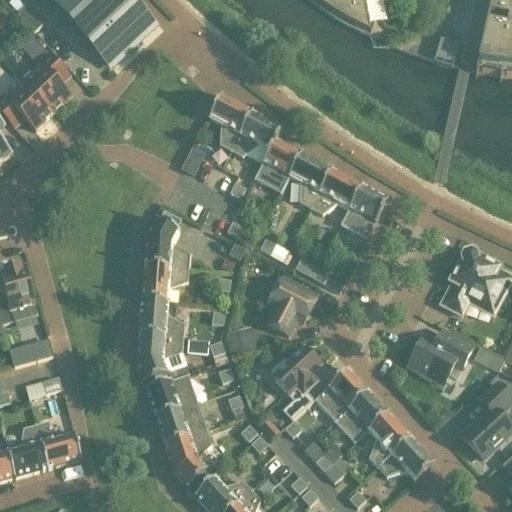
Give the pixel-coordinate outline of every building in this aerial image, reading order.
[(45,0),(111,70),(153,30),(125,0),(45,0)] [(313,0),(318,3),(329,11),(334,14),(346,21),(358,28),(370,34),(362,0),(313,0)] [(487,26),(486,26),(475,74),(475,77),(476,77),(477,74),(499,78),(499,81),(500,81),(501,79),(511,79),(511,0),(491,0),(487,20),(489,20),(489,19),(490,20),(488,28),(487,27),(487,26)] [(42,28),(24,10),(16,18),(34,37),(42,28)] [(22,52),(36,67),(47,57),(33,41),(22,52)] [(440,43),(435,62),(452,67),(458,48),(440,43)] [(40,71),(23,87),(53,118),(71,101),(55,85),(65,76),(47,58),(37,67),(40,71)] [(35,135),(53,118),(23,87),(5,104),(2,100),(0,102),(0,117),(10,128),(19,119),(35,135)] [(220,151),(230,156),(252,115),(251,115),(251,116),(222,101),(222,100),(221,99),(207,125),(209,125),(209,124),(223,132),(220,151)] [(253,116),(252,115),(230,156),(241,162),(254,149),(268,156),(275,144),(276,145),(283,132),(282,131),(281,132),(252,117),(253,116)] [(0,168),(11,157),(0,145),(0,132),(4,129),(0,124),(0,168)] [(280,198),(287,185),(288,182),(301,157),(300,158),(276,145),(275,144),(268,156),(254,184),(280,198)] [(300,209),(310,214),(332,173),(331,173),(331,174),(302,158),(302,157),(301,157),(288,182),(303,190),(300,209)] [(198,168),(187,162),(182,173),(193,179),(198,168)] [(332,174),(332,173),(310,214),(320,220),(334,207),(349,214),(349,215),(362,189),(361,190),(332,175),(332,174)] [(241,204),(246,193),(235,188),(230,198),(241,204)] [(362,189),(349,215),(341,230),(366,243),(365,244),(366,245),(388,203),(387,203),(387,204),(362,191),(363,190),(362,189)] [(143,270),(143,271),(189,275),(189,273),(188,273),(189,259),(172,249),(179,237),(180,238),(180,237),(176,234),(181,225),(164,216),(159,225),(155,223),(154,224),(155,225),(146,242),(144,270),(143,270)] [(237,243),(242,232),(232,227),(227,237),(237,243)] [(269,260),(275,250),(265,244),(260,254),(269,260)] [(239,265),(244,254),(234,248),(228,259),(239,265)] [(479,305),(495,313),(511,282),(497,274),(498,271),(493,269),(493,268),(486,264),(486,265),(475,259),(475,258),(464,257),(462,262),(463,262),(450,286),(453,287),(442,309),(461,319),(462,318),(458,316),(469,296),(480,302),(479,305)] [(235,267),(226,262),(221,272),(230,277),(235,267)] [(312,283),(318,272),(301,263),(295,274),(312,283)] [(0,277),(0,278),(5,299),(0,300),(0,325),(1,329),(14,326),(11,316),(35,310),(24,271),(20,272),(19,269),(9,272),(10,275),(0,277)] [(140,304),(140,305),(169,307),(169,306),(168,306),(169,294),(187,287),(188,275),(189,275),(143,271),(142,271),(144,271),(141,304),(140,304)] [(323,288),(329,278),(318,273),(313,283),(323,288)] [(267,309),(273,312),(265,328),(288,340),(296,324),(302,328),(316,301),(281,282),(267,309)] [(231,285),(219,283),(217,295),(229,297),(231,285)] [(137,338),(137,339),(184,343),(184,342),(183,342),(184,329),(166,320),(167,307),(169,308),(169,307),(140,305),(141,305),(138,338),(137,338)] [(223,330),(225,319),(213,317),(211,329),(223,330)] [(232,360),(257,353),(251,331),(225,338),(232,360)] [(184,343),(137,339),(138,340),(136,368),(142,386),(141,386),(142,388),(169,378),(169,377),(167,377),(163,364),(182,358),(183,343),(184,343)] [(203,358),(205,346),(186,341),(183,354),(203,358)] [(436,351),(421,343),(407,370),(443,389),(448,379),(455,383),(471,354),(446,341),(441,350),(436,351)] [(48,363),(53,361),(48,344),(27,350),(27,353),(31,366),(31,367),(48,363)] [(220,347),(209,350),(213,361),(224,358),(220,347)] [(288,368),(283,363),(270,375),(274,380),(272,382),(293,405),(283,415),(292,425),(313,406),(305,397),(317,386),(311,379),(320,370),(316,366),(318,364),(310,355),(308,357),(304,353),(288,368)] [(480,353),(473,365),(495,376),(502,365),(480,353)] [(234,385),(230,373),(218,377),(222,389),(234,385)] [(315,405),(334,426),(368,395),(367,396),(348,375),(349,374),(348,373),(314,405),(314,406),(315,405)] [(153,422),(154,423),(198,407),(197,407),(188,381),(189,381),(188,379),(144,395),(144,396),(145,395),(154,422),(153,422)] [(58,382),(42,386),(48,408),(64,403),(58,382)] [(483,420),(461,440),(482,463),(497,450),(500,453),(511,441),(509,439),(511,436),(511,434),(502,424),(506,421),(503,418),(511,409),(511,403),(497,388),(479,405),(487,413),(482,418),(483,420)] [(369,396),(368,395),(334,426),(354,448),(367,436),(388,417),(387,416),(386,417),(368,396),(369,396)] [(0,410),(10,407),(7,396),(0,397),(0,410)] [(243,412),(239,401),(228,405),(232,416),(243,412)] [(163,449),(163,450),(207,435),(207,434),(206,435),(197,408),(198,408),(198,407),(154,423),(155,423),(164,449),(163,449)] [(369,464),(377,473),(411,442),(411,441),(410,442),(387,418),(388,417),(367,436),(378,448),(369,464)] [(280,438),(267,423),(258,430),(271,445),(280,438)] [(47,426),(35,430),(47,473),(78,464),(79,465),(80,465),(72,437),(71,437),(72,438),(59,442),(47,426)] [(292,442),(300,434),(293,426),(284,433),(292,442)] [(47,473),(35,430),(23,433),(22,451),(7,456),(14,482),(45,473),(46,474),(47,474),(47,473)] [(248,447),(257,439),(249,430),(240,438),(248,447)] [(208,435),(207,435),(163,450),(163,451),(164,450),(174,477),(187,491),(186,492),(187,493),(208,473),(207,472),(206,473),(197,463),(211,450),(207,436),(208,435)] [(260,441),(251,449),(259,458),(268,450),(260,441)] [(411,442),(377,473),(385,482),(402,474),(413,486),(412,486),(413,487),(435,468),(434,467),(433,468),(411,443),(411,442)] [(13,482),(14,482),(7,456),(0,457),(0,485),(12,482),(12,483),(14,483),(13,482)] [(323,476),(332,468),(324,460),(315,468),(323,476)] [(511,498),(511,461),(503,469),(511,479),(511,489),(508,494),(511,498)] [(334,488),(343,480),(334,471),(326,479),(334,488)] [(233,511),(252,495),(252,494),(251,495),(242,486),(224,492),(215,483),(216,482),(215,481),(194,501),(195,502),(195,501),(205,511),(233,511)] [(299,499),(307,491),(299,483),(291,490),(299,499)] [(310,494),(301,502),(309,511),(318,503),(310,494)] [(252,495),(233,511),(257,511),(260,505),(252,496),(252,495)] [(356,511),(357,511),(365,505),(357,496),(349,504),(356,511)]
